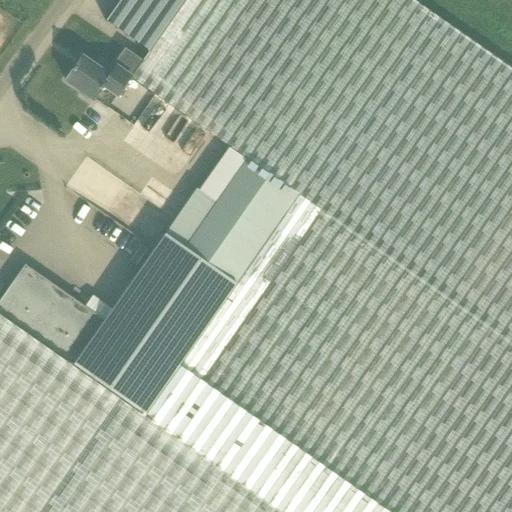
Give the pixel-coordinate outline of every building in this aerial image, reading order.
[(181,0),(147,50),(142,61),(130,78),(209,133),(247,160),(299,196),(143,418),(72,367),(0,316),(0,511),(511,511),(511,69),(412,0),(181,0)] [(117,0),(104,20),(147,50),(181,0),(117,0)] [(117,96),(130,78),(142,61),(124,49),(112,66),(115,68),(113,71),(99,61),(95,67),(82,57),(65,81),(81,92),(81,96),(87,101),(91,99),(93,101),(94,100),(107,109),(116,96),(117,96)] [(105,321),(72,367),(143,418),(299,196),(247,160),(216,203),(197,190),(105,321)] [(25,265),(0,300),(0,316),(72,367),(105,321),(25,265)]
